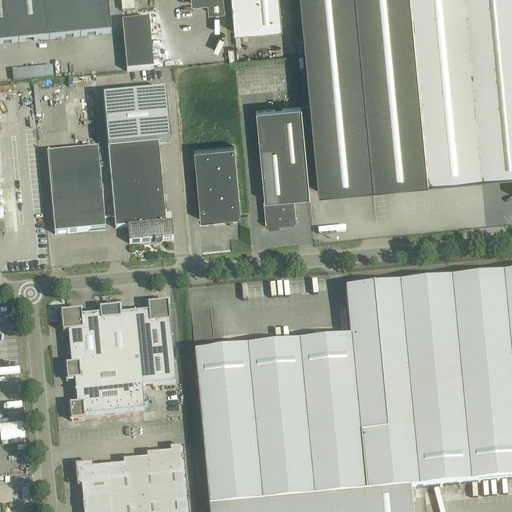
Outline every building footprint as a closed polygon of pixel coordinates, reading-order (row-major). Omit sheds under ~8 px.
[(0,0),(0,43),(111,33),(108,0),(0,0)] [(190,0),(191,4),(208,3),(209,12),(225,11),(223,0),(190,0)] [(230,0),(234,33),(282,28),(279,0),(230,0)] [(511,0),(299,0),(318,192),(511,173),(511,0)] [(150,19),(123,21),(128,71),(155,69),(150,19)] [(53,66),(12,70),(13,81),(54,76),(53,66)] [(159,144),(171,142),(166,92),(103,98),(115,219),(115,229),(128,228),(129,244),(152,242),(152,240),(155,240),(156,242),(162,241),(174,240),(172,223),(166,224),(159,144)] [(294,198),(310,197),(301,107),(255,111),(264,201),(263,201),(265,223),(266,223),(267,222),(273,227),(280,226),(292,224),(296,220),(294,198)] [(241,217),(234,147),(194,150),(200,221),(213,220),(213,222),(225,221),(224,218),(241,217)] [(47,154),(55,235),(105,230),(98,149),(47,154)] [(110,171),(109,162),(100,163),(101,172),(110,171)] [(350,338),(195,353),(209,511),(412,511),(411,490),(511,480),(511,274),(346,291),(350,338)] [(120,314),(120,308),(100,310),(100,316),(82,317),(81,312),(61,314),(63,333),(68,333),(72,366),(66,366),(67,380),(73,380),(73,382),(80,381),(83,405),(75,405),(76,407),(70,408),(71,422),(85,421),(84,418),(145,412),(142,388),(176,385),(168,304),(150,305),(150,311),(149,311),(149,318),(123,321),(122,313),(120,314)] [(93,465),(88,465),(76,467),(78,487),(82,487),(83,511),(189,511),(188,502),(189,502),(188,495),(184,458),(183,448),(170,449),(171,454),(147,456),(147,460),(123,462),(124,466),(93,469),(93,465)]
